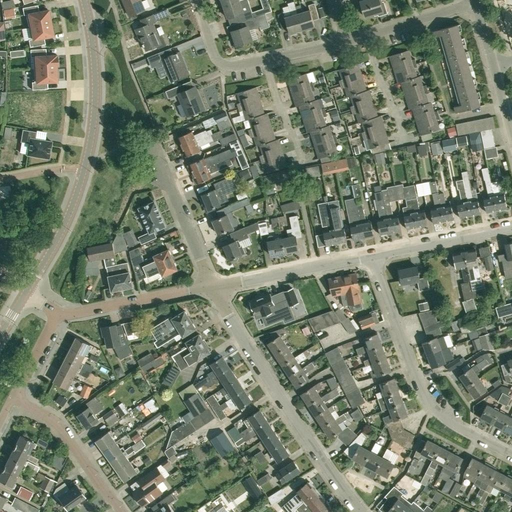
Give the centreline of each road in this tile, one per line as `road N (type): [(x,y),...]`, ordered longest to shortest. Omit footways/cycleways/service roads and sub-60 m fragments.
road 1 (tertiary): [(83,0),(93,74),(89,148),(63,225),(24,293)]
road 2 (residential): [(359,511),(212,286)]
road 3 (residential): [(511,455),(448,422),(423,396),(371,256)]
road 4 (residential): [(212,286),(371,256)]
road 5 (residential): [(58,311),(212,286)]
road 6 (residential): [(371,256),(511,226)]
road 7 (residential): [(106,494),(58,426),(11,396)]
road 8 (residential): [(212,286),(160,163)]
